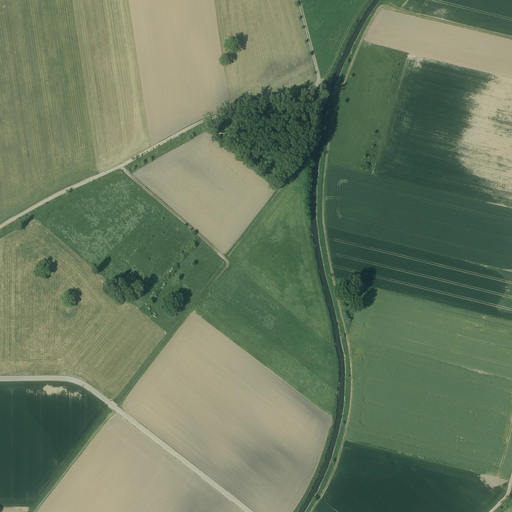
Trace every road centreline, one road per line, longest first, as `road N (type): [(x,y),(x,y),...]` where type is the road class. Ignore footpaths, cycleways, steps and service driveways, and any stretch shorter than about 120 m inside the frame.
road 1 (track): [(309,511),(331,473),(348,412),(350,363),(322,207),(332,118),(352,59),(379,7),(511,41)]
road 2 (unclassified): [(0,382),(78,382),(247,511)]
road 3 (track): [(0,229),(208,119),(244,110)]
road 4 (track): [(123,169),(228,263)]
